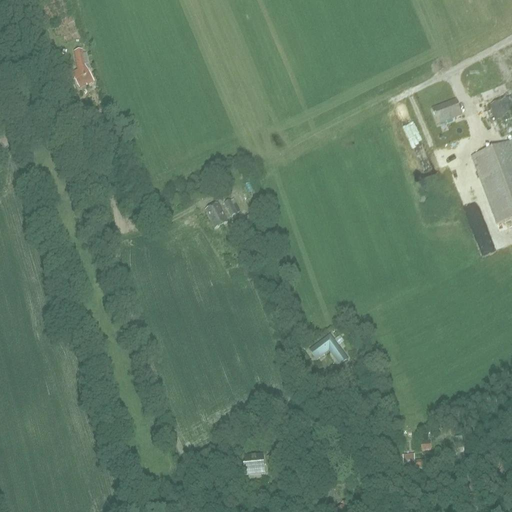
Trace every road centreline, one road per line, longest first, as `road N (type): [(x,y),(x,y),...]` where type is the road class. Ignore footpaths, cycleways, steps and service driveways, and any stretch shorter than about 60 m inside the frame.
road 1 (track): [(0,140),(68,98),(88,100),(125,218),(110,257),(114,276),(181,454),(215,483),(228,511)]
road 2 (track): [(511,37),(402,96)]
